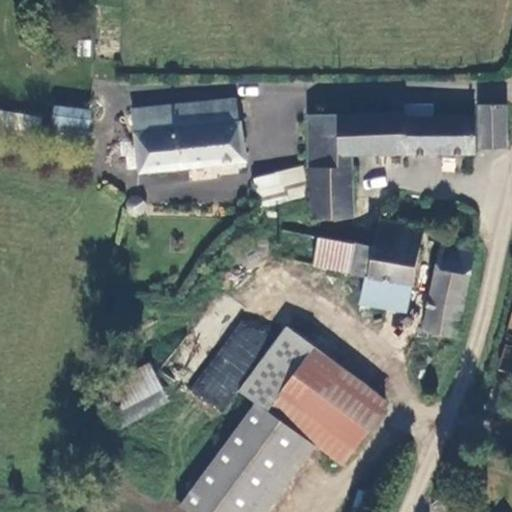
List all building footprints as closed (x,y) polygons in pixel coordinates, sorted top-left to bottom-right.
[(132,109),(140,173),(214,166),(215,164),(245,160),(239,123),(238,122),(235,99),(132,109)] [(506,103),(479,104),(480,148),(506,147),(507,147),(506,105),(506,103)] [(351,154),(474,153),(474,117),(433,116),(433,104),(405,104),(405,112),(342,115),(309,115),(309,146),(312,197),(312,218),(353,217),(351,154)] [(89,110),(57,107),(55,123),(87,126),(89,110)] [(0,109),(0,127),(38,135),(41,118),(0,109)] [(263,207),(305,197),(304,169),(280,173),(283,187),(260,193),(263,207)] [(132,212),(134,214),(140,212),(145,208),(136,196),(130,200),(128,204),(128,208),(132,212)] [(352,244),(347,271),(367,275),(412,284),(414,284),(423,228),(379,221),(374,248),(352,244)] [(314,264),(347,271),(352,244),(319,237),(314,264)] [(473,253),(440,246),(423,330),(457,337),(473,253)] [(407,310),(412,284),(367,275),(362,302),(407,310)] [(383,408),(285,335),(242,391),(258,403),(307,438),(342,463),(383,408)] [(96,394),(116,429),(169,400),(149,364),(96,394)] [(191,511),(251,511),(307,438),(258,403),(182,504),(191,511)]
